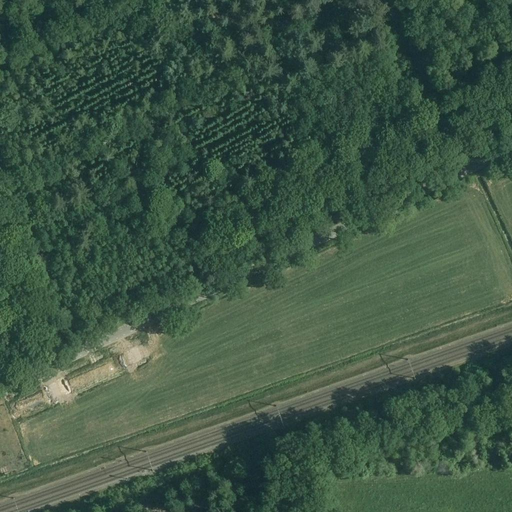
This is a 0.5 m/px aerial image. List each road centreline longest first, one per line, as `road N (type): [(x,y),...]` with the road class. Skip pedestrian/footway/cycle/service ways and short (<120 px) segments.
road 1 (tertiary): [(0,390),(511,148)]
road 2 (track): [(379,0),(466,170)]
